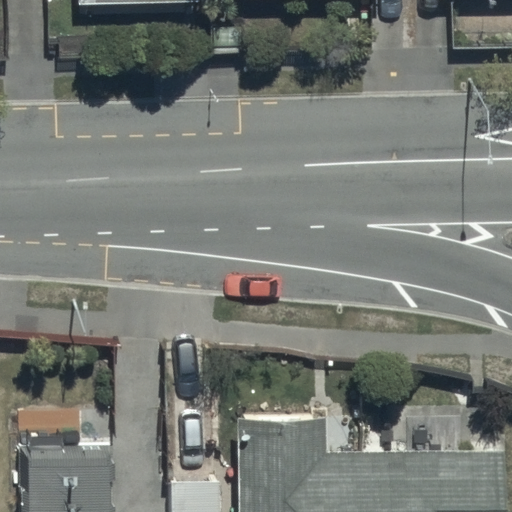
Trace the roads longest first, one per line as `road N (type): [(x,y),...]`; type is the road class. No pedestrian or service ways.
road 1 (tertiary): [(511,284),(426,259),(20,186)]
road 2 (tertiary): [(20,186),(511,159)]
